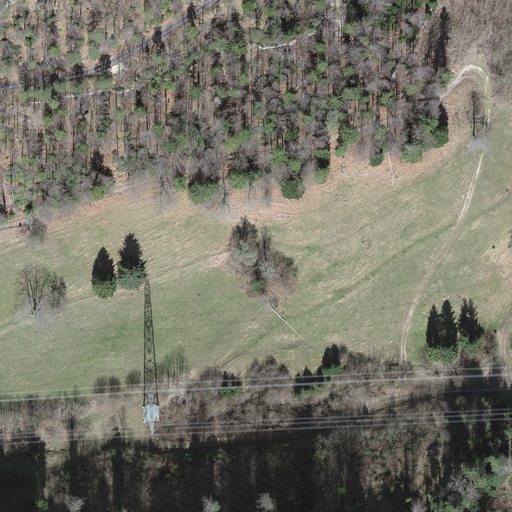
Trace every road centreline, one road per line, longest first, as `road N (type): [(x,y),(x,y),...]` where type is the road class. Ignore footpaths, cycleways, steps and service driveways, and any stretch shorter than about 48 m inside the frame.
road 1 (track): [(0,226),(200,162),(370,126),(434,99),(463,72)]
road 2 (track): [(511,386),(422,384),(402,357),(407,322),(460,222),(482,146),(485,80),(475,67),(463,72)]
road 3 (unclassified): [(214,0),(114,61),(0,87)]
